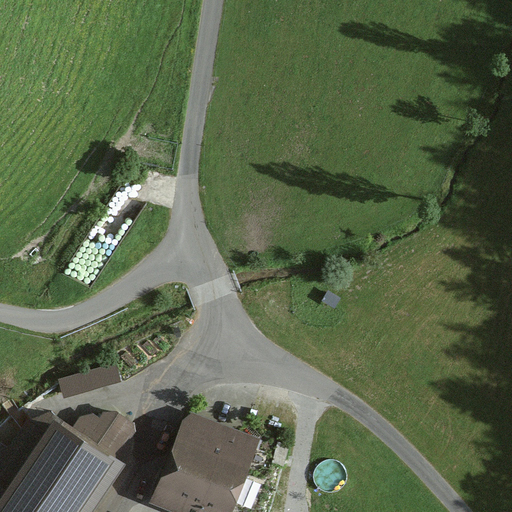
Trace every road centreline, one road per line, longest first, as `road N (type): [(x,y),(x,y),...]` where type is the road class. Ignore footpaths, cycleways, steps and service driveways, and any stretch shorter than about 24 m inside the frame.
road 1 (unclassified): [(243,335),(374,421),(459,511)]
road 2 (unclassified): [(196,249),(186,188),(213,0)]
road 3 (unclassified): [(113,511),(191,381),(243,335)]
road 4 (unclassified): [(196,249),(78,316),(51,321),(0,312)]
